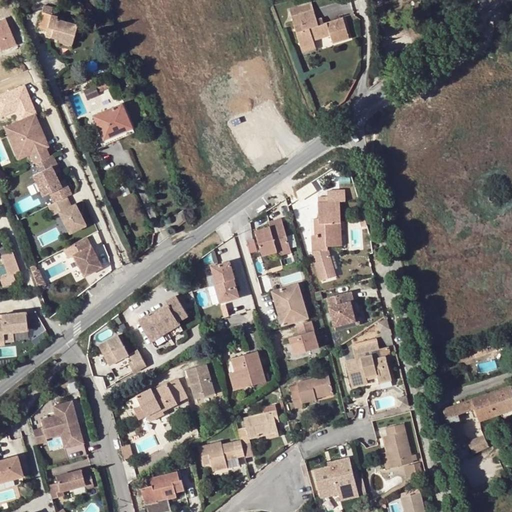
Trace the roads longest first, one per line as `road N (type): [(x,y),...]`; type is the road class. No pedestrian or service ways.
road 1 (tertiary): [(63,341),(346,127)]
road 2 (tertiary): [(346,127),(391,252),(429,407)]
road 3 (tertiary): [(346,127),(500,0)]
road 4 (residential): [(63,341),(99,409),(124,511)]
road 5 (residential): [(361,424),(298,450),(228,511)]
road 6 (unknown): [(240,206),(273,327)]
